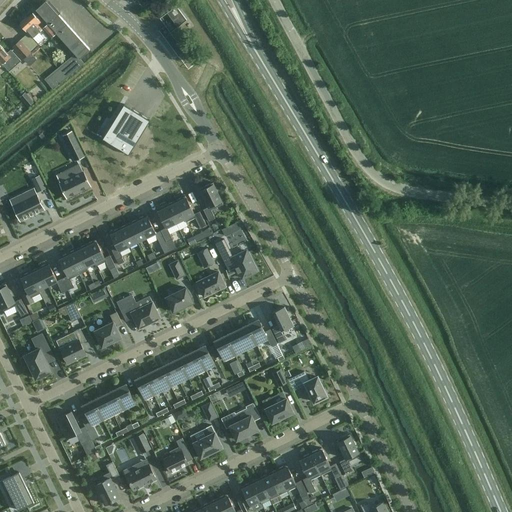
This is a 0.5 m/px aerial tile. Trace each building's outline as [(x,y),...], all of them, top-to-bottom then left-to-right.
[(36,9),(48,23),(56,32),(56,33),(75,54),(79,59),(80,58),(90,49),(59,14),(58,15),(57,13),(59,12),(59,10),(56,7),(54,7),(53,8),(46,0),(36,9)] [(176,6),(167,13),(177,26),(186,20),(176,6)] [(44,37),(40,34),(43,32),(41,29),(36,24),(40,21),(32,13),(19,24),(31,38),(32,37),(38,43),(44,37)] [(56,32),(48,23),(43,28),(51,37),(56,33),(56,32)] [(165,25),(159,30),(164,37),(170,32),(165,25)] [(26,34),(19,41),(30,52),(37,45),(26,34)] [(22,59),(30,52),(19,41),(12,47),(22,59)] [(0,46),(0,62),(8,71),(20,60),(10,50),(6,53),(0,46)] [(84,63),(80,58),(79,59),(75,54),(45,79),(53,89),(84,63)] [(29,107),(34,103),(25,93),(20,97),(29,107)] [(124,104),(103,138),(129,154),(146,126),(150,120),(124,104)] [(75,160),(84,156),(75,138),(66,142),(75,160)] [(67,198),(91,186),(83,171),(79,164),(65,171),(68,178),(59,182),(67,198)] [(32,178),(38,191),(45,188),(39,175),(32,178)] [(218,192),(213,182),(200,188),(209,206),(203,209),(209,221),(215,218),(211,210),(223,204),(217,192),(218,192)] [(20,220),(44,209),(36,193),(34,188),(23,194),(25,198),(12,204),(20,220)] [(185,195),(175,200),(184,218),(184,219),(186,222),(195,217),(200,228),(206,225),(199,211),(194,214),(185,195)] [(184,218),(175,200),(167,204),(176,223),(184,219),(184,218)] [(176,223),(167,204),(157,209),(166,227),(161,230),(166,242),(172,239),(167,227),(176,223)] [(146,214),(137,219),(146,237),(155,233),(165,253),(171,250),(166,242),(161,230),(155,233),(146,214)] [(146,237),(137,219),(128,223),(137,242),(146,237)] [(137,242),(128,223),(120,227),(128,246),(137,242)] [(116,260),(122,257),(119,250),(128,246),(120,227),(110,232),(115,243),(110,246),(116,260)] [(193,236),(187,239),(190,244),(196,241),(193,236)] [(95,239),(86,244),(95,262),(94,262),(96,266),(105,261),(109,269),(115,266),(110,255),(104,257),(95,239)] [(221,240),(212,244),(227,274),(235,270),(236,273),(237,272),(240,279),(254,272),(244,251),(230,258),(221,240)] [(95,262),(86,244),(77,248),(86,266),(94,262),(95,262)] [(86,266),(77,248),(69,252),(79,274),(88,270),(86,266)] [(204,267),(214,263),(207,248),(197,252),(204,267)] [(79,274),(69,252),(59,257),(68,275),(62,278),(68,289),(74,287),(70,279),(79,274)] [(153,252),(147,255),(150,260),(155,258),(153,252)] [(177,279),(185,275),(178,260),(170,264),(177,279)] [(48,262),(38,267),(47,285),(56,281),(62,292),(68,289),(62,278),(57,281),(48,262)] [(99,269),(101,276),(109,272),(106,265),(99,269)] [(47,285),(38,267),(30,271),(39,290),(39,289),(47,285)] [(39,290),(30,271),(20,276),(27,290),(21,294),(26,305),(33,301),(32,297),(41,293),(39,289),(39,290)] [(197,282),(204,296),(225,286),(218,271),(197,282)] [(16,305),(21,316),(28,313),(21,298),(15,301),(6,283),(0,285),(0,303),(4,311),(16,305)] [(175,312),(182,308),(181,307),(193,302),(186,287),(166,297),(173,311),(174,311),(175,312)] [(105,289),(90,297),(93,303),(108,296),(105,289)] [(139,308),(132,294),(117,301),(126,321),(133,317),(139,328),(160,318),(152,302),(139,308)] [(72,321),(81,317),(73,301),(64,306),(72,321)] [(53,304),(47,307),(50,312),(56,309),(53,304)] [(287,328),(293,324),(284,306),(276,310),(272,312),(278,325),(272,328),(279,342),(285,339),(281,330),(287,327),(287,328)] [(121,337),(116,326),(122,323),(116,311),(110,315),(113,321),(94,330),(102,346),(121,337)] [(44,328),(39,319),(33,322),(38,331),(44,328)] [(264,331),(258,319),(247,324),(256,342),(267,337),(271,346),(277,343),(270,329),(264,331)] [(256,342),(247,324),(236,330),(245,348),(256,342)] [(60,348),(68,363),(76,359),(80,357),(86,354),(81,343),(86,341),(80,328),(74,331),(78,339),(60,348)] [(245,348),(236,330),(225,335),(234,353),(245,348)] [(52,371),(46,360),(53,357),(42,333),(32,338),(36,346),(38,345),(39,348),(25,355),(32,370),(31,371),(34,377),(35,376),(36,378),(52,371)] [(234,353),(225,335),(214,340),(223,358),(234,353)] [(214,363),(205,345),(196,349),(205,367),(214,363)] [(205,367),(196,349),(187,354),(196,372),(205,367)] [(196,372),(187,354),(179,358),(187,376),(196,372)] [(187,376),(179,358),(170,362),(179,380),(187,376)] [(179,380),(170,362),(161,366),(170,384),(179,380)] [(170,384),(161,366),(153,370),(161,388),(170,384)] [(279,385),(286,382),(280,369),(273,373),(279,385)] [(161,388),(153,370),(144,375),(153,393),(161,388)] [(294,376),(299,387),(305,384),(308,388),(307,389),(311,396),(314,402),(320,399),(320,400),(327,397),(326,396),(327,396),(324,389),(325,389),(322,382),(320,383),(317,376),(309,380),(304,371),(294,376)] [(153,393),(144,375),(135,379),(144,397),(153,393)] [(209,377),(203,380),(207,387),(213,384),(209,377)] [(238,392),(246,388),(243,381),(234,385),(238,392)] [(126,384),(115,389),(123,407),(135,402),(126,384)] [(123,407),(115,389),(104,394),(113,412),(123,407)] [(113,412),(104,394),(93,400),(102,418),(113,412)] [(270,397),(262,401),(266,408),(265,408),(272,422),(273,422),(273,423),(280,420),(279,419),(293,412),(286,398),(273,404),(270,397)] [(87,430),(93,427),(91,423),(102,418),(93,400),(82,405),(85,411),(79,414),(85,426),(87,430)] [(210,402),(202,406),(209,420),(217,416),(210,402)] [(230,425),(237,440),(258,429),(254,420),(260,417),(253,403),(246,406),(250,415),(230,425)] [(79,429),(71,411),(66,413),(57,417),(67,438),(76,433),(81,443),(91,439),(87,430),(85,426),(79,429)] [(172,415),(167,418),(169,424),(175,421),(172,415)] [(201,457),(222,447),(211,425),(206,427),(209,434),(193,442),(201,457)] [(135,437),(142,452),(150,448),(143,433),(135,437)] [(339,461),(345,472),(352,469),(348,461),(360,455),(354,443),(350,433),(337,440),(346,458),(339,461)] [(172,455),(164,458),(170,472),(171,472),(172,473),(178,469),(178,468),(188,463),(183,453),(188,450),(182,437),(176,440),(179,447),(170,451),(172,455)] [(321,447),(310,453),(321,474),(331,469),(335,477),(341,474),(335,463),(330,465),(321,447)] [(321,474),(310,453),(299,458),(308,476),(303,479),(310,493),(316,490),(310,479),(321,474)] [(112,477),(119,474),(112,461),(106,464),(112,477)] [(133,490),(156,479),(149,463),(135,470),(133,465),(124,470),(133,490)] [(287,464),(277,469),(287,491),(296,486),(302,497),(308,494),(301,480),(295,482),(287,464)] [(287,491),(277,469),(268,473),(279,495),(287,491)] [(19,511),(35,503),(20,473),(1,482),(6,492),(9,491),(19,511)] [(279,495),(268,473),(259,477),(270,499),(279,495)] [(105,504),(119,497),(110,477),(96,484),(105,504)] [(270,499),(259,477),(251,482),(260,500),(259,500),(261,503),(270,499)] [(260,500),(251,482),(241,486),(250,505),(259,500),(260,500)] [(346,487),(339,491),(343,498),(350,495),(346,487)] [(236,511),(227,493),(217,498),(223,511),(242,511),(241,509),(236,511)] [(223,511),(217,498),(208,502),(213,511),(223,511)] [(387,511),(383,502),(370,508),(367,501),(360,504),(363,511),(387,511)] [(213,511),(208,502),(200,507),(202,511),(213,511)]
